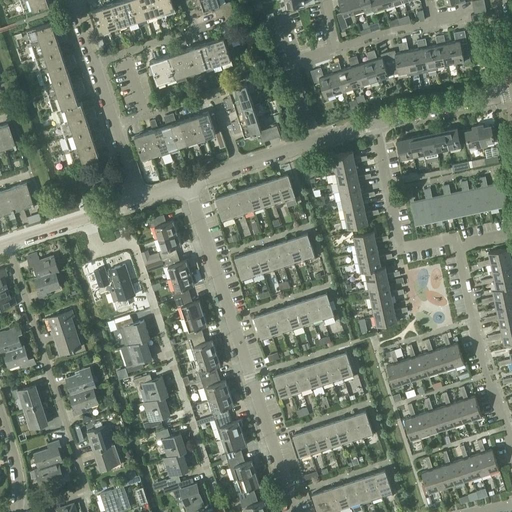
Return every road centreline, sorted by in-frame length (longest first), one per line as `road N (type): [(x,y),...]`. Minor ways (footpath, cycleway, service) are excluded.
road 1 (residential): [(223,511),(133,240),(98,251),(88,218)]
road 2 (residential): [(291,511),(186,185)]
road 3 (residential): [(18,502),(87,486),(8,244)]
road 4 (residential): [(511,454),(460,244)]
road 5 (residential): [(460,244),(396,245),(375,123)]
road 6 (residential): [(238,165),(214,95),(145,116)]
road 7 (unclassified): [(375,123),(511,95)]
